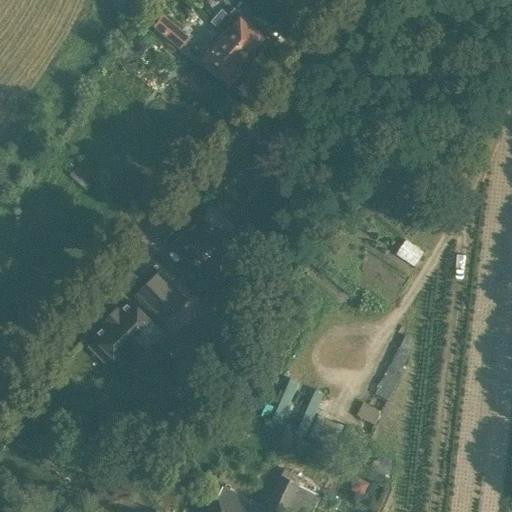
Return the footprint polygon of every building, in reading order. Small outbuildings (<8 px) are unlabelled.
[(221,10),(211,21),(212,22),(248,56),(265,37),(234,9),(228,16),(221,10)] [(189,39),(163,17),(154,27),(180,49),(189,39)] [(223,34),(198,61),(228,87),(244,70),(240,66),(248,56),(212,22),(210,23),(223,34)] [(183,231),(173,245),(194,265),(195,264),(200,269),(213,253),(212,252),(224,239),(221,236),(224,233),(228,234),(234,227),(210,206),(201,216),(200,216),(184,232),(183,231)] [(213,253),(200,269),(215,282),(219,286),(244,257),(225,240),(213,254),(213,253)] [(135,297),(162,325),(187,300),(159,272),(135,297)] [(235,300),(219,286),(215,282),(207,291),(228,309),(235,300)] [(226,313),(225,312),(228,309),(207,291),(199,300),(207,307),(220,320),(226,313)] [(93,338),(120,366),(141,345),(144,348),(161,332),(130,301),(120,311),(117,308),(103,322),(106,325),(93,338)] [(220,321),(220,320),(206,306),(181,333),(194,346),(195,347),(220,321)] [(194,346),(181,333),(179,331),(164,348),(179,361),(194,346)] [(406,335),(400,348),(408,351),(414,338),(406,335)] [(389,366),(376,395),(390,401),(403,372),(401,371),(409,352),(408,351),(400,348),(399,347),(391,366),(389,366)] [(283,468),(265,506),(278,511),(307,511),(316,492),(299,484),(302,477),(283,468)] [(356,477),(350,490),(363,496),(369,484),(356,477)] [(209,511),(268,511),(220,490),(209,511)]
